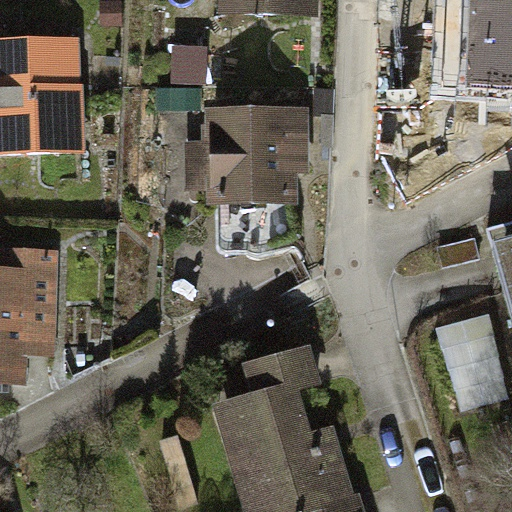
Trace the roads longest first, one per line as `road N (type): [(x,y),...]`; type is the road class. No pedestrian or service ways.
road 1 (residential): [(0,443),(273,302)]
road 2 (residential): [(363,0),(353,265)]
road 3 (residential): [(353,265),(511,178)]
road 4 (residential): [(394,401),(353,265)]
